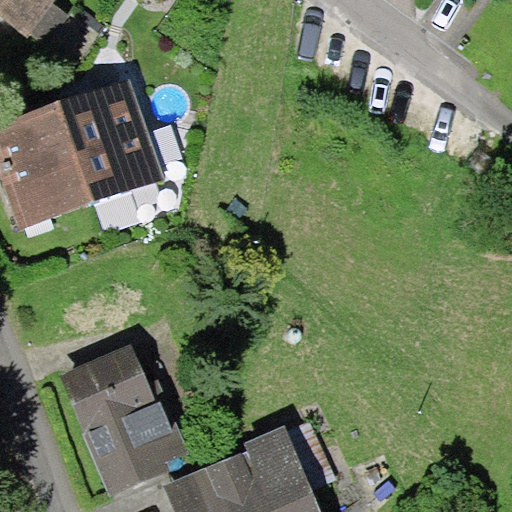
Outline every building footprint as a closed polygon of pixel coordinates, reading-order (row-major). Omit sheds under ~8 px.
[(53,0),(0,0),(0,14),(30,35),(53,0)] [(132,80),(0,123),(0,177),(17,228),(165,180),(132,80)] [(138,340),(62,374),(113,488),(189,453),(138,340)] [(247,453),(164,488),(173,511),(320,511),(284,425),(243,442),(247,453)] [(511,511),(511,469),(491,511),(511,511)]
